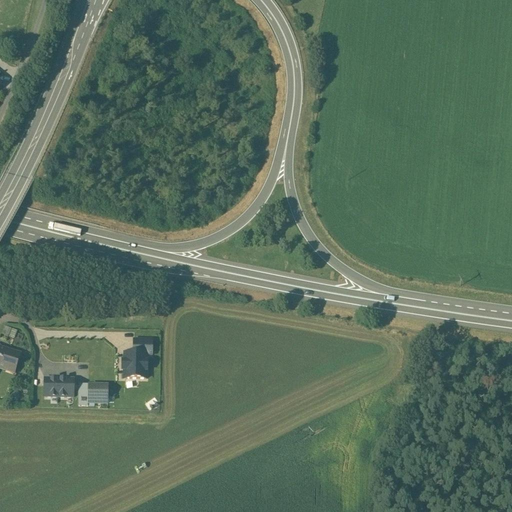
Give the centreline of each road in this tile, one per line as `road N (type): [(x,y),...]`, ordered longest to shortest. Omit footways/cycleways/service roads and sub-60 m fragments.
road 1 (trunk): [(0,222),(169,265),(511,322)]
road 2 (trunk): [(403,298),(297,283),(94,235)]
road 3 (trunk): [(288,134),(256,206),(220,235),(173,247),(94,235)]
road 4 (secondary): [(95,0),(0,207)]
road 5 (trunk): [(403,298),(338,266),(306,231),(288,179),(288,134)]
road 6 (trunk): [(288,134),(289,52),(259,0)]
